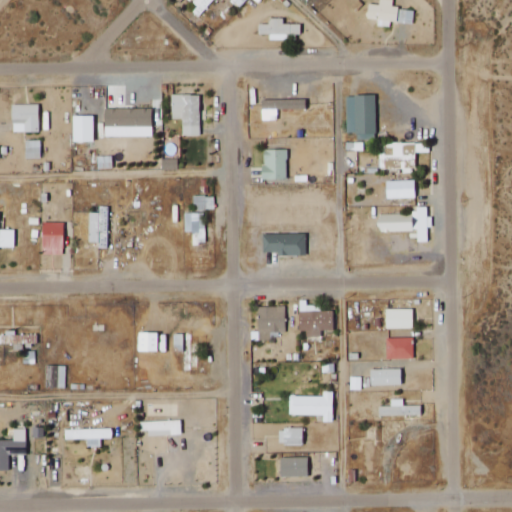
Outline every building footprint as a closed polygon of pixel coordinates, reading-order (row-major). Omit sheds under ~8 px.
[(191,0),(188,3),(197,14),(211,0),(191,0)] [(376,19),(376,23),(394,25),(396,6),(390,6),(390,0),(377,0),(377,4),(366,3),(365,18),(376,19)] [(411,10),(397,9),(396,23),(411,23),(411,10)] [(297,23),(281,23),(281,17),(266,17),(266,24),(256,24),(256,34),(267,34),(267,39),(297,39),(297,23)] [(197,94),(169,94),(170,118),(180,118),(181,136),(198,135),(197,94)] [(374,95),(345,95),(345,133),(374,133),(374,95)] [(304,98),(260,99),(260,120),(275,119),(275,109),(304,108),(304,98)] [(37,104),(10,104),(10,132),(37,131),(37,104)] [(103,136),(149,136),(149,108),(102,108),(103,136)] [(92,141),(92,115),(71,115),(71,141),(92,141)] [(38,140),(23,140),(23,158),(39,158),(38,140)] [(285,180),(285,149),(261,149),(261,180),(285,180)] [(109,155),(95,156),(96,168),(110,168),(109,155)] [(413,179),(384,180),(385,198),(413,198),(413,179)] [(192,209),(212,209),(212,195),(191,196),(192,209)] [(86,242),(96,242),(96,248),(106,248),(106,206),(97,206),(97,212),(87,212),(86,242)] [(426,241),(426,227),(429,226),(429,216),(425,216),(425,207),(412,207),(412,213),(377,214),(377,232),(415,231),(415,242),(426,241)] [(203,212),(183,213),(183,232),(190,231),(191,243),(204,243),(203,212)] [(40,254),(61,255),(62,222),(41,222),(40,254)] [(0,247),(12,248),(12,230),(0,229),(0,247)] [(261,255),(304,254),(303,233),(261,234),(261,255)] [(298,331),(304,331),(304,337),(319,337),(319,329),(331,329),(331,310),(319,310),(319,305),(304,305),(304,300),(297,300),(298,331)] [(411,328),(411,309),(384,309),(384,328),(411,328)] [(35,334),(12,335),(12,332),(0,332),(0,343),(13,343),(13,347),(35,346),(35,334)] [(137,351),(156,351),(156,333),(137,333),(137,351)] [(182,333),(172,333),(171,350),(181,350),(182,333)] [(411,358),(411,337),(384,338),(384,359),(411,358)] [(43,387),(64,388),(64,365),(44,365),(43,387)] [(369,386),(399,385),(399,369),(368,369),(369,386)] [(348,390),(360,390),(360,377),(348,376),(348,390)] [(288,395),(287,414),(321,415),(321,422),(331,422),(331,392),(321,391),(321,396),(288,395)] [(419,405),(401,405),(401,399),(389,399),(389,406),(376,406),(377,416),(419,415),(419,405)] [(179,420),(138,421),(138,430),(146,430),(146,436),(179,435),(179,420)] [(277,428),(277,445),(301,444),(300,428),(277,428)] [(0,439),(0,470),(7,470),(7,454),(24,454),(23,429),(11,429),(11,440),(0,439)] [(85,439),(85,447),(100,447),(100,439),(110,438),(110,429),(63,429),(63,439),(85,439)] [(279,457),(279,476),(306,476),(306,457),(279,457)]
